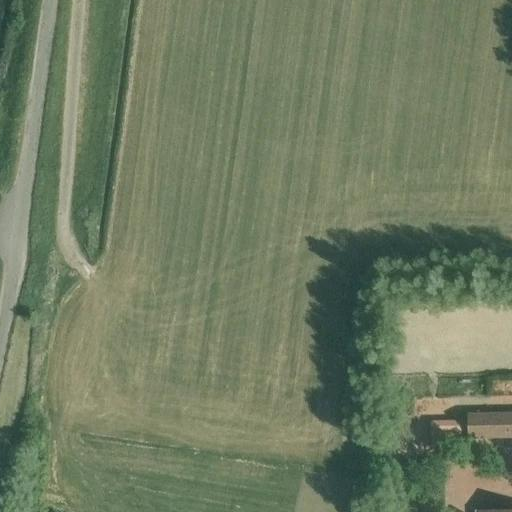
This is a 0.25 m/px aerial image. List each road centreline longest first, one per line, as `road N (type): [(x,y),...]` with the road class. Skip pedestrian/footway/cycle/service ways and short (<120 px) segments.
road 1 (unclassified): [(0,342),(50,0)]
road 2 (track): [(78,0),(63,231),(88,272)]
road 3 (track): [(0,461),(23,316),(17,246)]
